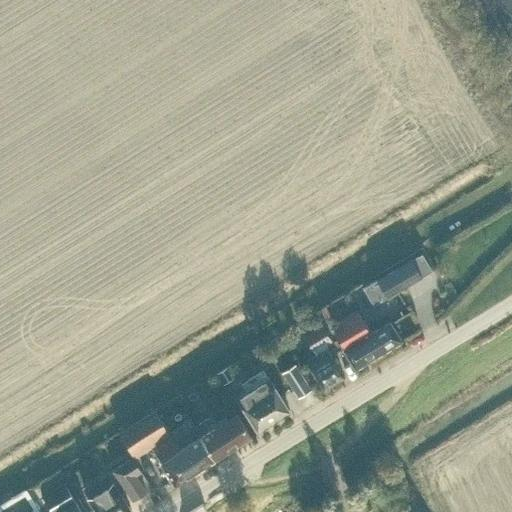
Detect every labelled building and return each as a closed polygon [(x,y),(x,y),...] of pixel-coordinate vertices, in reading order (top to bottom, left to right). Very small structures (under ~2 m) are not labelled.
[(511,0),(492,0),(511,34),(511,0)] [(421,277),(411,259),(376,280),(386,298),(421,277)] [(388,321),(369,333),(356,310),(330,326),(336,336),(343,348),(342,349),(354,369),(400,341),(388,321)] [(325,343),(330,340),(322,325),(304,336),(315,354),(305,361),(322,389),(342,376),(330,355),(325,348),(325,343)] [(312,390),(295,362),(280,371),(297,399),(312,390)] [(234,377),(227,366),(214,374),(222,385),(234,377)] [(286,412),(288,411),(287,409),(267,377),(261,369),(245,379),(250,388),(235,398),(255,430),(254,430),(256,432),(258,431),(257,430),(286,412)] [(178,450),(173,441),(154,411),(118,433),(134,458),(150,448),(154,453),(173,484),(213,459),(198,437),(178,450)] [(207,418),(193,426),(196,432),(199,436),(198,437),(213,459),(249,435),(236,413),(225,419),(213,427),(210,423),(207,418)] [(146,492),(136,475),(140,472),(131,457),(111,470),(131,502),(146,492)] [(64,474),(60,468),(47,476),(51,482),(64,474)] [(94,511),(127,511),(129,511),(111,482),(86,498),(94,511)] [(79,511),(74,503),(74,502),(63,483),(41,496),(50,511),(79,511)]
